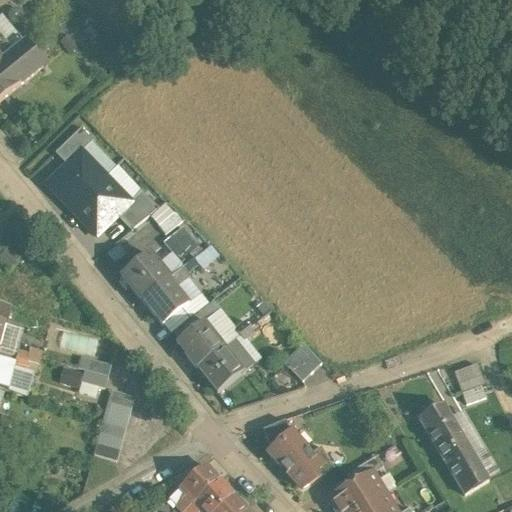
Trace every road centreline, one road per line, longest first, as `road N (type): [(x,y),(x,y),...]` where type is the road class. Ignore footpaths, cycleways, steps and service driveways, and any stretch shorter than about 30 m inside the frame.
road 1 (residential): [(214,437),(511,339)]
road 2 (residential): [(214,437),(23,191)]
road 3 (residential): [(87,511),(214,437)]
